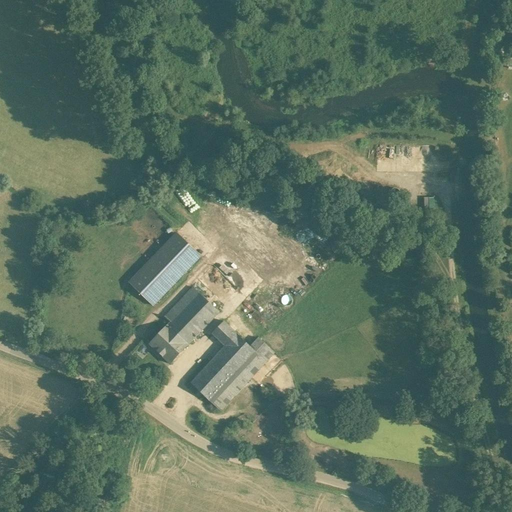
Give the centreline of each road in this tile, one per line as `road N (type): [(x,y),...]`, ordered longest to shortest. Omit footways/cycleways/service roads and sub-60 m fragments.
road 1 (unclassified): [(430,511),(325,469),(230,450),(103,380),(0,338)]
road 2 (track): [(103,380),(0,479)]
